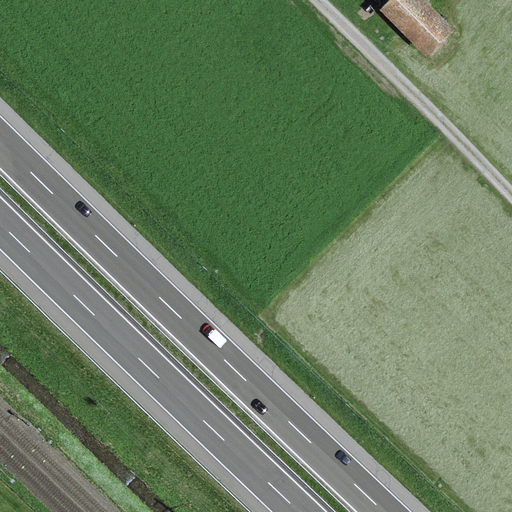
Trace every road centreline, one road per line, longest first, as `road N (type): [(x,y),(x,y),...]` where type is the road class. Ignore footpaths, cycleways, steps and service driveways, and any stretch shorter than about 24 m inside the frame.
road 1 (motorway): [(384,511),(0,140)]
road 2 (motorway): [(0,224),(299,511)]
road 3 (track): [(322,0),(511,189)]
